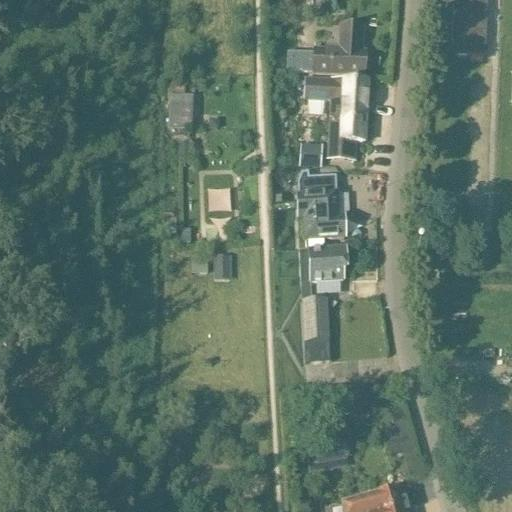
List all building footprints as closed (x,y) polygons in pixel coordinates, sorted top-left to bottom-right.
[(486,58),(487,0),(456,0),(455,57),(486,58)] [(340,28),(339,53),(315,52),(313,74),(365,77),(366,55),(361,54),(362,30),(340,28)] [(294,74),(311,75),(312,53),(296,52),(296,54),(286,54),(286,72),(295,72),(294,74)] [(303,103),(330,104),(328,143),(326,162),(355,164),(355,144),(365,145),(369,83),(331,81),(305,80),(303,103)] [(167,98),(166,132),(191,132),(192,98),(167,98)] [(300,166),(318,167),(319,148),(301,146),(300,166)] [(297,197),(296,197),(297,221),(304,220),(305,243),(345,241),(344,219),(338,219),(337,195),(336,195),(336,179),(308,181),(308,175),(302,175),(297,185),(297,197)] [(300,283),(310,282),(310,285),(343,284),(343,274),(346,273),(346,250),(299,252),(300,283)] [(229,281),(230,259),(216,259),(215,281),(229,281)] [(330,341),(326,301),(302,304),(306,344),(330,341)] [(338,390),(322,393),(325,413),(341,411),(338,390)] [(406,440),(404,414),(384,416),(387,452),(400,451),(399,441),(406,440)] [(346,463),(342,438),(304,444),(308,473),(333,469),(332,465),(346,463)] [(401,489),(369,499),(340,507),(340,511),(392,511),(406,508),(401,489)]
